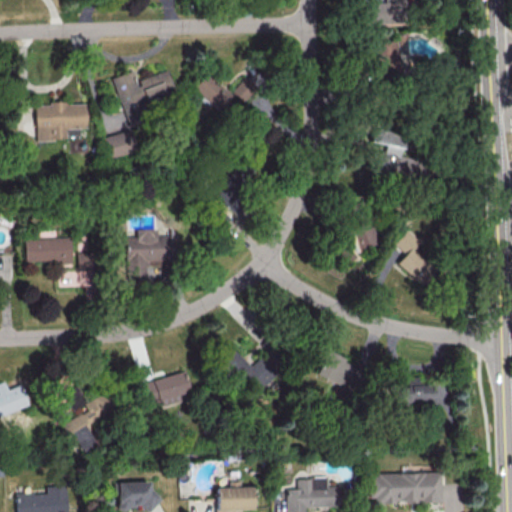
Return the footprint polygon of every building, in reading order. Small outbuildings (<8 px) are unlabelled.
[(362,2),(363,24),(404,23),(403,0),(382,0),(383,2),(362,2)] [(398,71),(397,40),(374,42),(376,72),(398,71)] [(112,76),(123,113),(175,97),(166,69),(135,79),(132,70),(112,76)] [(191,86),(214,111),(230,97),(206,71),(191,86)] [(244,75),(230,90),(241,101),(255,86),(244,75)] [(34,139),(65,139),(65,127),(84,127),(84,102),(33,103),(34,139)] [(369,141),(383,144),(378,170),(413,177),(418,155),(403,152),(407,134),(372,126),(369,141)] [(105,158),(134,152),(131,130),(101,135),(105,158)] [(356,247),(373,243),(367,212),(350,215),(356,247)] [(395,262),(418,283),(433,267),(424,260),(433,251),(405,226),(391,242),(404,253),(395,262)] [(70,264),(70,236),(24,238),(24,261),(60,259),(60,264),(70,264)] [(347,248),(342,240),(331,245),(340,264),(354,256),(349,247),(347,248)] [(0,268),(0,279),(10,279),(11,255),(1,255),(1,268),(0,268)] [(251,367),(230,345),(215,360),(251,397),(276,372),(268,363),(262,369),(255,363),(251,367)] [(358,367),(325,351),(314,374),(348,390),(358,367)] [(137,383),(143,404),(159,400),(161,405),(189,397),(182,370),(137,383)] [(446,385),(416,384),(416,376),(405,376),(404,386),(393,386),(392,406),(445,408),(446,385)] [(0,414),(26,405),(18,384),(5,389),(2,380),(0,381),(0,414)] [(60,393),(70,409),(84,401),(74,384),(60,393)] [(56,425),(67,444),(73,440),(79,450),(109,432),(100,416),(110,410),(100,392),(81,403),(84,409),(56,425)] [(440,472),(441,503),(375,505),(375,499),(370,499),(369,477),(377,477),(377,474),(440,472)] [(286,490),(286,511),(305,511),(305,508),(340,507),(339,487),(328,487),(327,477),(309,478),(309,480),(297,480),(297,490),(286,490)] [(114,482),(115,508),(155,507),(155,496),(147,496),(147,480),(114,482)] [(16,511),(15,495),(33,494),(33,495),(46,494),(46,488),(65,486),(66,511),(16,511)] [(216,511),(216,489),(252,488),(253,511),(233,511),(216,511)]
